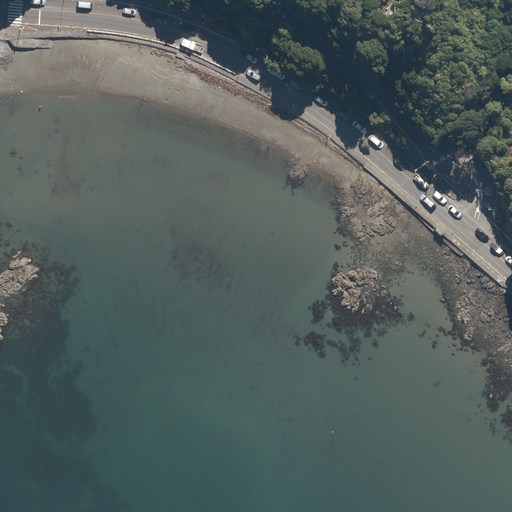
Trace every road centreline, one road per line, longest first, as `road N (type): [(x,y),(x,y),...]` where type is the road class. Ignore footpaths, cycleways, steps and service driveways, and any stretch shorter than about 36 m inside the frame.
road 1 (secondary): [(0,3),(158,24),(233,55),(357,134),(470,230)]
road 2 (residential): [(470,230),(479,205),(473,178),(425,146),(263,0)]
